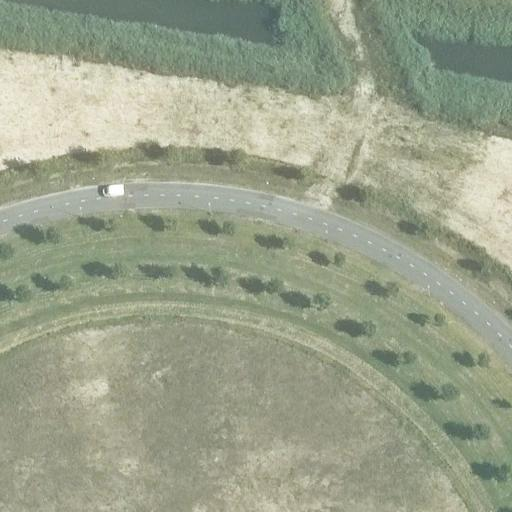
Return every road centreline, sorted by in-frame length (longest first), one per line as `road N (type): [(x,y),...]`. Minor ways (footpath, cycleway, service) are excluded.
road 1 (unclassified): [(511,350),(402,262),(283,210),(191,196),(113,197),(0,223)]
road 2 (track): [(310,218),(360,127),(369,82),(339,0)]
road 3 (track): [(511,211),(369,82)]
